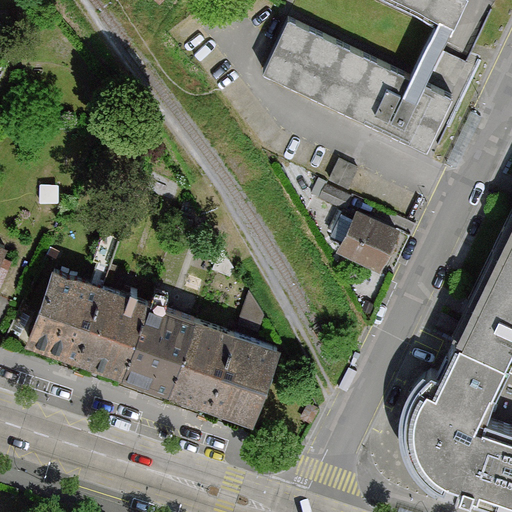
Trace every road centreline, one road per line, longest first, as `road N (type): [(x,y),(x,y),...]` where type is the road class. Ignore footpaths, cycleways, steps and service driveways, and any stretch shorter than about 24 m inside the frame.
road 1 (unclassified): [(511,71),(302,511)]
road 2 (primary): [(0,420),(279,511)]
